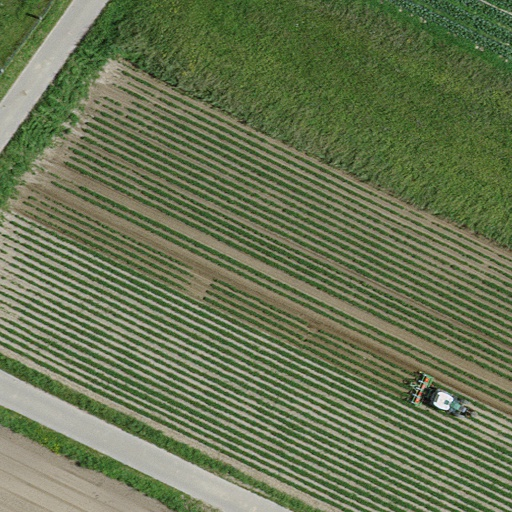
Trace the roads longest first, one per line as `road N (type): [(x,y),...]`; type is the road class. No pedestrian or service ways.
road 1 (track): [(0,381),(269,511)]
road 2 (track): [(95,0),(0,136)]
